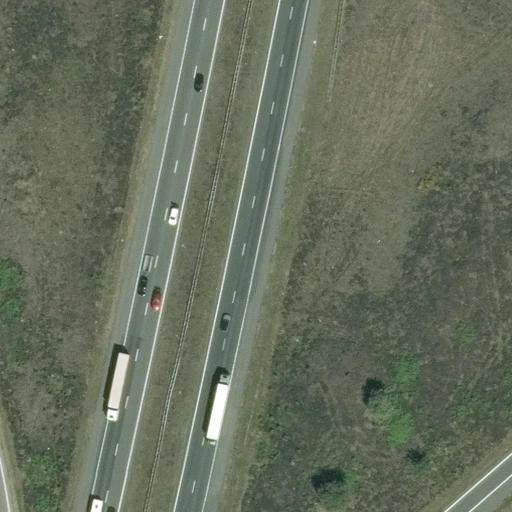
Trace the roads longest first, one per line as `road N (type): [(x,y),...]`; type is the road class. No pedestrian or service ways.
road 1 (motorway): [(208,0),(101,511)]
road 2 (motorway): [(187,511),(292,0)]
